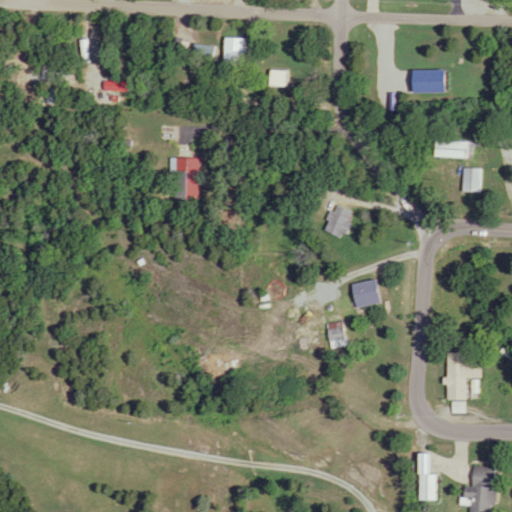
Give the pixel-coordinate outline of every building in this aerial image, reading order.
[(249,38),(227,38),(227,65),(249,65),(249,38)] [(219,46),(200,46),(200,58),(219,58),(219,46)] [(471,141),(436,141),(436,158),(471,158),(471,141)] [(203,197),(203,158),(175,158),(175,197),(203,197)] [(482,193),(482,168),(464,168),(464,193),(482,193)] [(353,207),(329,207),(329,234),(353,234),(353,207)] [(388,302),(383,279),(353,286),(359,309),(388,302)] [(327,324),(332,349),(349,345),(345,321),(327,324)] [(470,400),(473,354),(454,352),(451,399),(470,400)] [(495,511),(497,466),(474,465),(474,486),(466,486),(466,503),(471,503),(470,511),(495,511)] [(440,498),(440,473),(425,473),(425,498),(440,498)]
